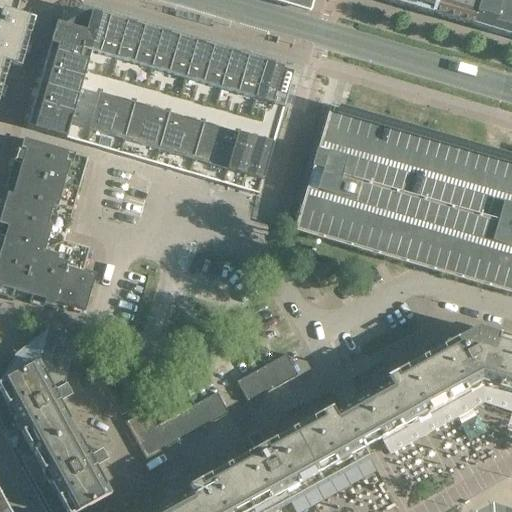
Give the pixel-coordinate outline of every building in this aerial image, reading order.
[(0,0),(0,86),(2,87),(8,65),(19,69),(23,55),(15,52),(18,41),(27,44),(37,8),(14,2),(14,0),(0,0)] [(266,0),(308,12),(310,6),(311,0),(266,0)] [(375,0),(432,16),(436,0),(375,0)] [(436,0),(432,16),(434,17),(435,14),(453,19),(453,20),(461,23),(462,22),(469,24),(468,27),(472,28),(479,0),(436,0)] [(511,0),(479,0),(472,28),(511,38),(511,0)] [(25,130),(257,197),(293,75),(268,67),(223,54),(89,15),(89,17),(84,16),(60,29),(57,28),(57,27),(55,26),(25,130)] [(511,160),(489,154),(329,108),(323,126),(314,159),(308,180),(293,232),(511,295),(511,160)] [(43,147),(21,142),(0,215),(0,226),(11,230),(10,236),(4,234),(0,249),(0,294),(11,298),(13,291),(32,296),(29,303),(53,310),(55,303),(85,311),(95,274),(82,271),(88,250),(63,243),(87,160),(43,147)] [(311,272),(318,285),(341,273),(333,260),(311,272)] [(47,330),(46,334),(43,333),(15,355),(5,371),(10,379),(0,384),(0,395),(11,415),(15,423),(17,427),(35,458),(77,435),(59,403),(58,401),(70,395),(65,387),(66,386),(64,384),(77,338),(47,330)] [(303,511),(314,506),(376,472),(364,450),(364,449),(373,445),(381,440),(389,455),(482,403),(511,412),(511,340),(497,336),(483,332),(468,333),(468,334),(456,341),(456,340),(384,380),(386,382),(359,397),(358,398),(349,403),(341,407),(340,408),(331,412),(330,410),(323,413),(307,422),(290,431),(274,440),(263,446),(257,434),(251,437),(248,439),(255,451),(242,458),(225,467),(209,476),(193,485),(186,489),(187,492),(178,497),(162,506),(150,511),(303,511)] [(297,377),(285,356),(273,363),(284,384),(297,377)] [(284,384),(273,363),(260,369),(272,391),(284,384)] [(121,367),(101,379),(100,379),(121,416),(142,405),(121,367)] [(272,391),(260,369),(248,376),(260,397),(272,391)] [(0,384),(10,379),(5,371),(0,374),(0,409),(10,430),(16,441),(52,511),(64,511),(52,490),(51,488),(47,480),(35,458),(17,427),(15,423),(11,415),(0,395),(0,384)] [(260,397),(248,376),(236,383),(247,404),(260,397)] [(228,415),(216,394),(201,402),(212,423),(228,415)] [(212,423),(201,402),(185,411),(197,432),(212,423)] [(197,432),(185,411),(170,419),(182,440),(197,432)] [(145,460),(179,442),(182,440),(170,419),(155,428),(146,412),(125,423),(145,460)] [(89,458),(77,435),(35,458),(47,480),(51,488),(52,490),(64,511),(80,511),(110,496),(94,466),(106,460),(101,451),(89,458)] [(0,511),(10,511),(0,492),(0,511)]
